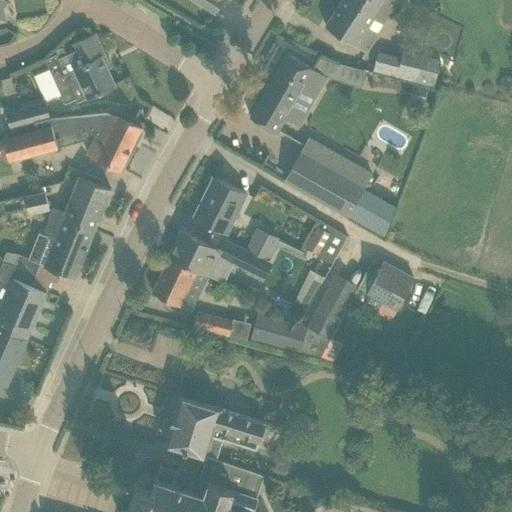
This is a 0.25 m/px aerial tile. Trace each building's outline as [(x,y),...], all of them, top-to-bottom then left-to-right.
[(196,0),(215,12),(222,0),(196,0)] [(340,0),(325,24),(341,35),(366,51),(378,31),(376,30),(395,0),(340,0)] [(44,58),(50,71),(64,102),(75,97),(77,101),(114,84),(101,55),(100,55),(91,35),(74,43),(77,49),(58,57),(56,53),(44,58)] [(402,57),(397,76),(433,86),(440,59),(403,49),(402,57)] [(287,53),(250,116),(277,132),(303,88),(317,96),(329,78),(287,53)] [(413,86),(410,100),(423,103),(426,89),(413,86)] [(5,112),(12,136),(36,129),(34,121),(49,117),(45,102),(5,112)] [(36,129),(12,136),(3,138),(8,158),(27,153),(27,154),(85,139),(89,132),(95,134),(86,152),(120,168),(134,141),(137,142),(142,130),(140,129),(141,127),(116,114),(116,115),(107,111),(106,112),(49,117),(34,121),(36,129)] [(371,173),(308,137),(284,180),(347,215),(371,173)] [(53,208),(45,228),(87,244),(109,189),(78,176),(63,213),(53,208)] [(215,178),(206,198),(204,197),(194,217),(212,226),(225,232),(236,209),(245,191),(214,176),(214,177),(215,178)] [(23,195),(28,212),(48,208),(44,191),(23,195)] [(305,247),(319,255),(331,234),(317,227),(305,247)] [(87,244),(45,228),(42,235),(51,240),(44,261),(45,261),(44,263),(75,276),(87,244)] [(180,228),(167,255),(169,255),(169,254),(206,272),(222,280),(234,256),(234,254),(216,246),(198,237),(180,228)] [(256,228),(247,248),(268,258),(278,239),(256,228)] [(246,249),(241,259),(263,270),(268,258),(247,248),(246,249)] [(169,255),(152,291),(170,300),(191,310),(204,283),(201,282),(206,272),(169,254),(169,255)] [(356,289),(352,296),(377,309),(376,310),(390,318),(413,278),(383,261),(374,277),(365,272),(357,286),(356,289)] [(256,313),(250,338),(319,357),(322,352),(320,351),(329,335),(331,336),(352,296),(356,289),(357,286),(334,272),(305,326),(256,313)] [(12,276),(0,304),(0,327),(26,338),(46,291),(12,276)] [(195,311),(191,327),(246,340),(248,334),(230,329),(232,321),(195,311)] [(6,383),(26,338),(0,327),(0,381),(7,385),(7,383),(6,383)] [(377,404),(388,408),(394,388),(383,384),(377,404)] [(262,420),(198,400),(179,394),(164,441),(183,447),(205,454),(215,458),(221,438),(256,449),(265,421),(262,420)] [(215,458),(205,454),(197,477),(193,476),(193,474),(191,473),(191,472),(177,468),(176,470),(174,469),(174,470),(159,465),(155,475),(154,475),(153,480),(151,475),(144,473),(139,476),(137,481),(135,480),(129,498),(135,500),(134,504),(140,507),(139,510),(134,511),(251,511),(264,473),(215,458)] [(296,511),(313,511),(315,506),(299,502),(296,511)]
